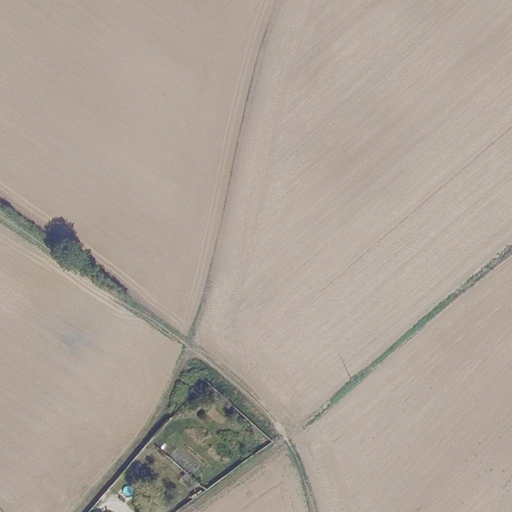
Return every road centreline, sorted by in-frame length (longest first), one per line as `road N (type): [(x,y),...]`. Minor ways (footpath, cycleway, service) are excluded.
road 1 (track): [(187,345),(0,212)]
road 2 (track): [(286,441),(246,392),(187,345)]
road 3 (track): [(286,441),(188,511)]
